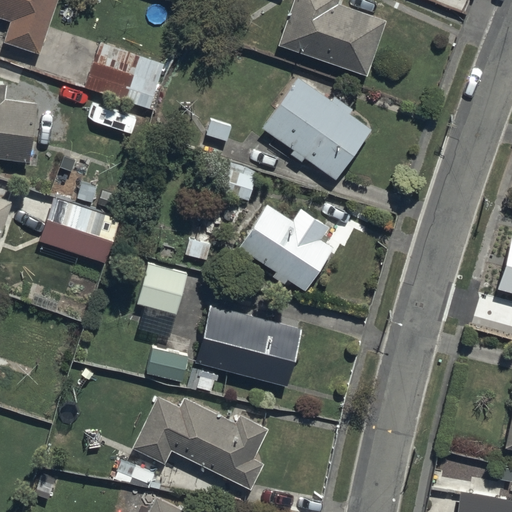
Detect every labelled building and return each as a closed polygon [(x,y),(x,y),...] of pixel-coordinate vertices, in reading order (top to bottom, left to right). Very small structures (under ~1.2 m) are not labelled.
[(40,51),(56,0),(0,0),(0,14),(10,17),(3,39),(40,51)] [(290,0),(276,42),(366,73),(385,19),(337,2),(337,0),(290,0)] [(99,40),(83,84),(151,108),(167,63),(99,40)] [(296,74),(261,124),(293,147),(290,150),(300,157),(302,155),(334,177),(370,126),(349,111),(353,105),(333,91),(329,97),(296,74)] [(0,156),(28,159),(34,100),(28,99),(29,89),(5,86),(5,81),(0,79),(0,156)] [(79,163),(63,157),(59,166),(75,173),(79,163)] [(247,197),(255,169),(219,159),(211,187),(247,197)] [(0,223),(10,194),(0,190),(0,223)] [(38,237),(39,238),(103,260),(118,217),(52,195),(38,237)] [(266,201),(238,244),(275,269),(270,276),(280,282),(285,275),(304,288),(333,245),(324,239),(327,234),(323,232),(329,224),(301,205),(292,218),(266,201)] [(511,242),(499,291),(511,294),(511,242)] [(169,335),(186,272),(146,260),(129,320),(138,322),(137,326),(169,335)] [(307,334),(215,308),(198,365),(290,391),(307,334)] [(190,356),(154,348),(148,374),(183,383),(190,356)] [(169,385),(135,449),(249,505),(281,440),(169,385)] [(511,390),(501,435),(511,438),(511,390)] [(205,511),(155,486),(141,511),(205,511)] [(511,511),(511,500),(459,491),(455,511),(511,511)]
